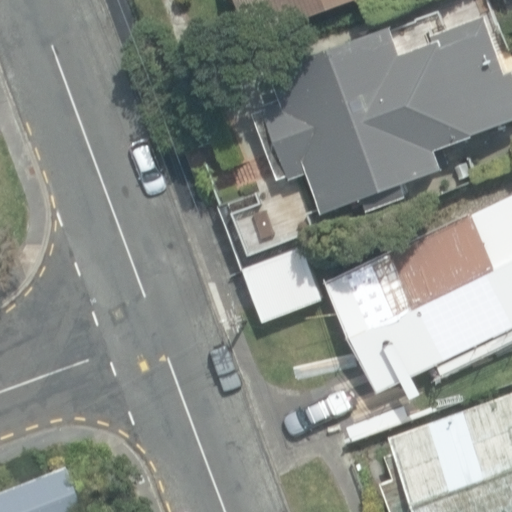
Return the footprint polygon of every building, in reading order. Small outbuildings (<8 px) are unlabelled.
[(266,12),(273,31),(357,0),(239,0),(246,19),(266,12)] [(310,173),(324,212),(365,197),(370,211),(410,197),(406,186),(448,171),(440,150),(511,124),(511,72),(510,73),(490,16),(433,36),(435,43),(431,44),(422,17),(272,70),(282,100),(264,106),(266,112),(258,115),(280,177),(288,174),(290,180),(310,173)] [(222,205),(241,258),(318,230),(298,177),(257,192),(222,205)] [(511,324),(511,188),(335,281),(382,390),(511,324)] [(243,267),(263,321),(325,298),(306,245),(243,267)] [(511,511),(511,394),(391,436),(397,451),(388,454),(396,480),(384,484),(394,511),(511,511)] [(0,491),(0,511),(87,511),(69,464),(0,491)]
